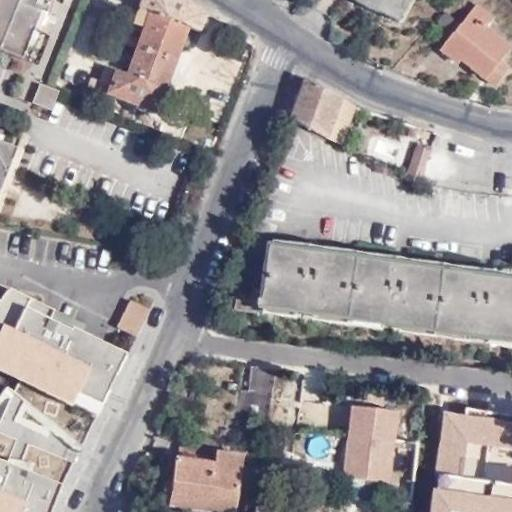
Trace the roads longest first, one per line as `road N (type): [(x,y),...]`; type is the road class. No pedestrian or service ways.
road 1 (residential): [(286,34),(91,511)]
road 2 (secondary): [(286,34),(382,88),(454,115),(511,124)]
